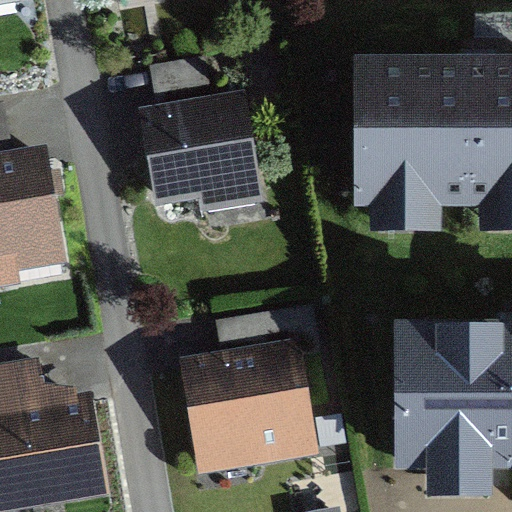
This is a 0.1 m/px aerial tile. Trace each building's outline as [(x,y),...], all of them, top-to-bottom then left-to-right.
[(0,0),(0,17),(25,14),(22,0),(0,0)] [(207,72),(155,80),(161,120),(149,122),(165,218),(207,211),(209,221),(264,212),(245,105),(213,110),(207,72)] [(511,78),(367,80),(368,218),(385,218),(385,243),(445,243),(444,219),(493,218),(493,243),(511,242),(511,78)] [(50,160),(15,166),(7,118),(0,119),(0,266),(17,264),(20,282),(69,274),(50,160)] [(228,372),(189,378),(205,484),(320,467),(305,363),(321,361),(315,322),(222,336),(228,372)] [(511,344),(407,345),(407,482),(436,482),(436,507),(495,507),(495,482),(511,482),(511,344)] [(41,375),(0,382),(0,511),(110,511),(113,511),(101,420),(83,424),(81,402),(46,400),(41,375)]
